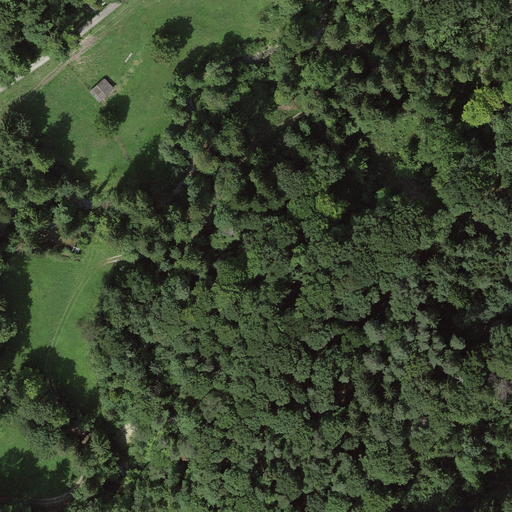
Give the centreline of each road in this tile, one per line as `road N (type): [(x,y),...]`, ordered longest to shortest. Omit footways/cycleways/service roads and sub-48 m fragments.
road 1 (track): [(0,498),(64,499),(80,484),(87,433),(56,393)]
road 2 (track): [(118,0),(0,88)]
